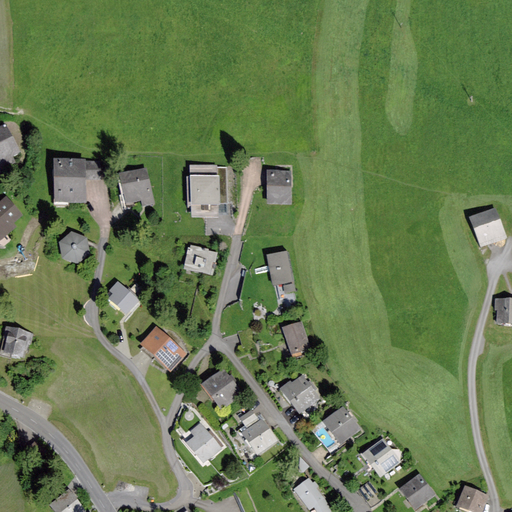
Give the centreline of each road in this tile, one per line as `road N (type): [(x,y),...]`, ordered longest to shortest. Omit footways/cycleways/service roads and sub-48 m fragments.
road 1 (residential): [(216,339),(166,424),(188,485),(184,495),(162,505),(103,499)]
road 2 (tertiary): [(0,399),(58,437),(103,499)]
